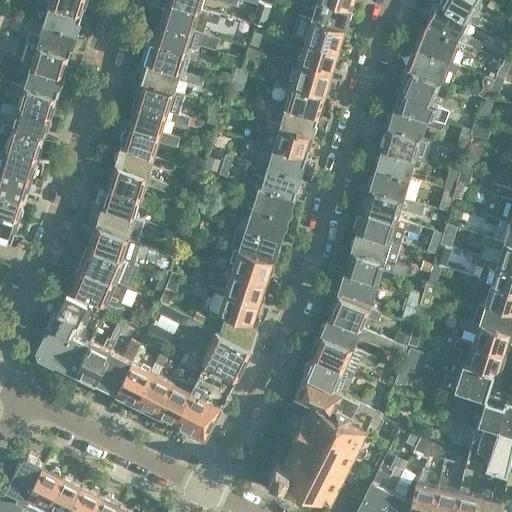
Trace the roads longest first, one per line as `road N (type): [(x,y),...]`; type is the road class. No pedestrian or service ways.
road 1 (residential): [(205,485),(258,389),(309,265),(386,0)]
road 2 (residential): [(0,341),(51,233),(123,0)]
road 3 (residential): [(205,485),(17,390)]
